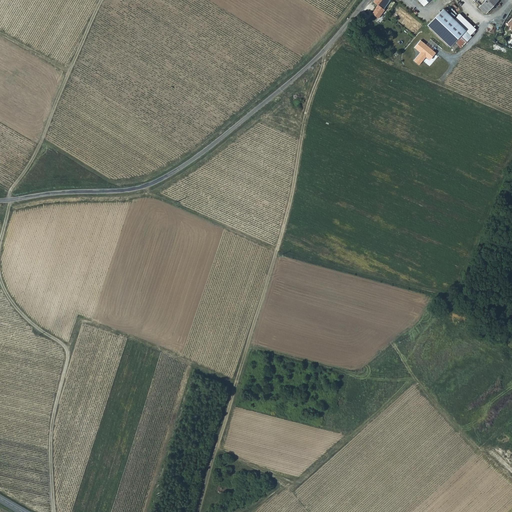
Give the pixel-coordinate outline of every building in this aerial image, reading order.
[(374,0),(374,2),(378,5),(372,14),(378,18),(385,9),(384,9),(390,0),(374,0)] [(484,0),(485,1),(480,6),(486,13),(498,0),(484,0)] [(465,29),(454,20),(441,8),(425,25),(448,47),(465,29)] [(471,35),(476,29),(460,14),(454,20),(465,29),(471,35)] [(436,53),(420,40),(414,48),(420,53),(413,61),(419,66),(426,58),(430,60),(436,53)]
